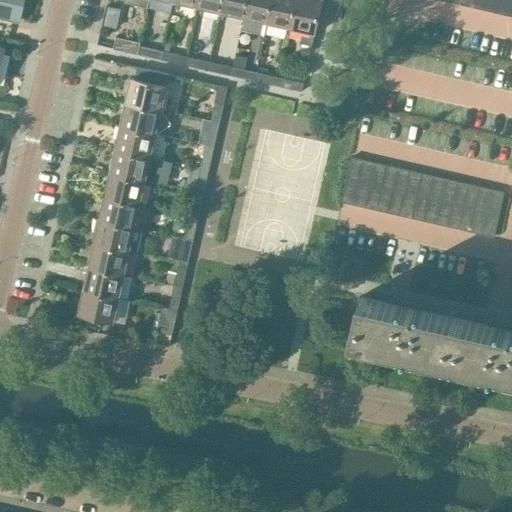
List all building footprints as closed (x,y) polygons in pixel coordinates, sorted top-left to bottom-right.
[(0,0),(0,16),(20,20),(24,0),(0,0)] [(221,11),(223,0),(198,0),(198,6),(221,11)] [(245,16),(248,0),(223,0),(221,11),(245,16)] [(268,22),(272,0),(248,0),(245,16),(268,22)] [(291,27),(297,0),(272,0),(268,22),(291,27)] [(316,32),(322,0),(297,0),(291,27),(303,30),(301,43),(312,45),(315,32),(316,32)] [(483,9),(484,0),(471,0),(470,6),(483,9)] [(497,0),(484,0),(483,9),(495,12),(497,0)] [(505,14),(508,0),(497,0),(495,12),(505,14)] [(241,32),(245,16),(221,11),(217,26),(241,32)] [(137,54),(140,45),(140,42),(117,36),(114,49),(137,54)] [(161,60),(163,50),(140,45),(137,54),(161,60)] [(184,65),(186,56),(163,50),(161,60),(184,65)] [(209,61),(186,56),(184,65),(207,70),(209,61)] [(231,76),(233,67),(209,61),(207,70),(231,76)] [(134,78),(167,85),(170,74),(137,66),(134,78)] [(254,81),(256,72),(233,67),(231,76),(254,81)] [(278,86),(280,77),(256,72),(254,81),(278,86)] [(134,78),(131,77),(126,101),(162,109),(167,85),(134,78)] [(301,92),(304,82),(280,77),(278,86),(301,92)] [(218,85),(214,101),(224,103),(227,87),(218,85)] [(170,124),(162,109),(126,101),(121,125),(157,133),(170,124)] [(220,122),(224,103),(214,101),(210,120),(220,122)] [(214,146),(220,122),(210,120),(203,118),(198,142),(214,146)] [(151,156),(157,133),(121,125),(115,148),(151,156)] [(209,170),(214,146),(198,142),(198,143),(205,144),(199,168),(209,170)] [(146,180),(151,156),(115,148),(110,172),(146,180)] [(360,182),(365,160),(351,157),(346,179),(360,182)] [(372,185),(377,162),(365,160),(360,182),(372,185)] [(384,188),(389,165),(377,162),(372,185),(384,188)] [(395,190),(400,168),(389,165),(384,188),(395,190)] [(203,194),(209,170),(199,168),(194,191),(203,194)] [(406,193),(411,170),(400,168),(395,190),(406,193)] [(418,196),(423,173),(411,170),(406,193),(418,196)] [(141,203),(146,180),(110,172),(105,195),(141,203)] [(430,198),(435,176),(423,173),(418,196),(430,198)] [(441,201),(447,179),(435,176),(430,198),(441,201)] [(355,204),(360,182),(346,179),(341,201),(355,204)] [(453,204),(458,181),(447,179),(441,201),(453,204)] [(464,206),(469,184),(458,181),(453,204),(464,206)] [(367,207),(372,185),(360,182),(355,204),(367,207)] [(476,209),(482,187),(469,184),(464,206),(476,209)] [(379,210),(384,188),(372,185),(367,207),(379,210)] [(488,212),(493,189),(482,187),(476,209),(488,212)] [(390,212),(395,190),(384,188),(379,210),(390,212)] [(499,214),(504,192),(493,189),(488,212),(499,214)] [(401,215),(406,193),(395,190),(390,212),(401,215)] [(198,216),(203,194),(194,191),(189,214),(198,216)] [(413,217),(418,196),(406,193),(401,215),(413,217)] [(135,227),(141,203),(105,195),(99,219),(135,227)] [(425,220),(430,198),(418,196),(413,217),(425,220)] [(436,223),(441,201),(430,198),(425,220),(436,223)] [(448,226),(453,204),(441,201),(436,223),(448,226)] [(459,228),(464,206),(453,204),(448,226),(459,228)] [(471,231),(476,209),(464,206),(459,228),(471,231)] [(483,234),(488,212),(476,209),(471,231),(483,234)] [(494,236),(499,214),(488,212),(483,234),(494,236)] [(193,240),(198,216),(189,214),(184,238),(193,240)] [(130,250),(135,227),(99,219),(94,242),(130,250)] [(188,263),(193,240),(184,238),(178,261),(188,263)] [(125,274),(130,250),(94,242),(89,266),(125,274)] [(183,287),(188,263),(178,261),(173,284),(183,287)] [(120,297),(125,274),(89,266),(84,289),(120,297)] [(177,310),(183,287),(173,284),(168,308),(161,306),(161,307),(177,310)] [(114,322),(120,297),(84,289),(78,314),(114,322)] [(450,360),(459,318),(394,304),(360,296),(351,338),(450,360)] [(172,334),(177,310),(161,307),(156,331),(172,334)] [(511,330),(495,326),(459,318),(450,360),(511,373),(511,330)]
